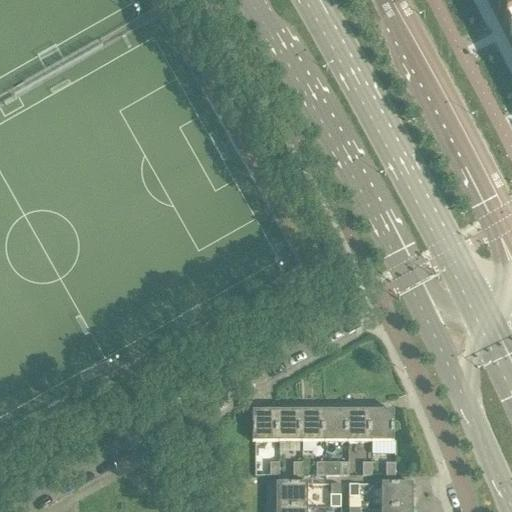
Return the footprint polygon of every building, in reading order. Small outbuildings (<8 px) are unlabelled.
[(511,0),(490,0),(505,27),(511,23),(511,0)] [(252,444),(278,444),(277,413),(252,413),(252,444)] [(278,444),(302,444),(302,413),(277,413),(278,444)] [(302,444),(325,444),(325,413),(302,413),(302,444)] [(325,444),(348,444),(348,413),(325,413),(325,444)] [(348,444),(372,444),(372,413),(348,413),(348,444)] [(372,413),(372,444),(393,444),(393,413),(372,413)] [(270,465),(270,478),(279,478),(279,465),(270,465)] [(293,465),(293,478),(302,478),(302,465),(293,465)] [(316,478),(325,478),(325,465),(316,465),(316,478)] [(340,465),(339,478),(349,478),(349,465),(340,465)] [(363,465),(363,478),(372,478),(372,465),(363,465)] [(394,478),(394,465),(385,465),(385,478),(394,478)] [(276,485),(276,509),(307,509),(307,485),(276,485)] [(382,485),(382,509),(412,510),(412,486),(382,485)] [(330,486),(330,509),(340,509),(340,486),(330,486)] [(349,486),(348,499),(358,499),(358,486),(349,486)]
